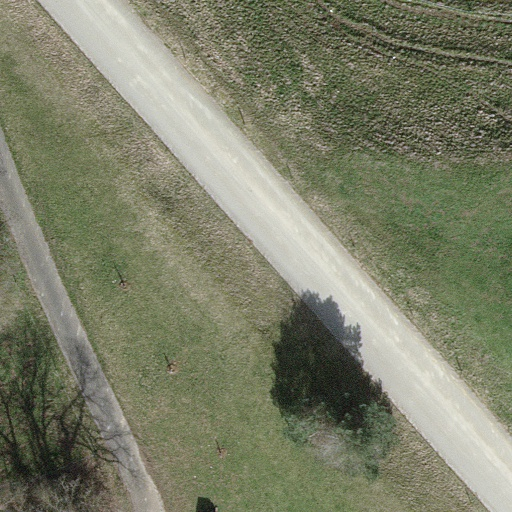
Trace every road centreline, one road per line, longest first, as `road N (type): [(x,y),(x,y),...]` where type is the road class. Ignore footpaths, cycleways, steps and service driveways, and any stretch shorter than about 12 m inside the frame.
road 1 (unclassified): [(213,151),(511,485)]
road 2 (track): [(131,511),(0,166)]
road 3 (track): [(85,0),(213,151)]
